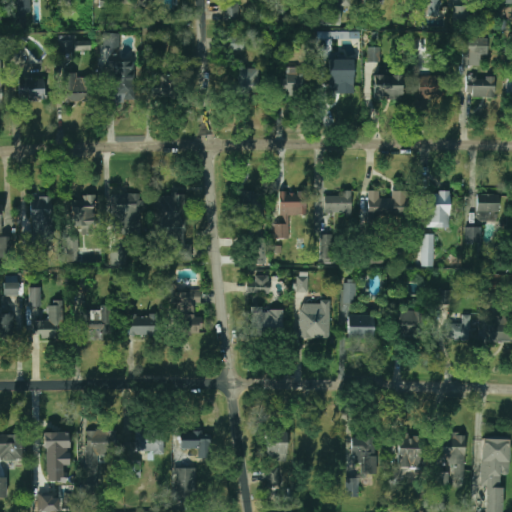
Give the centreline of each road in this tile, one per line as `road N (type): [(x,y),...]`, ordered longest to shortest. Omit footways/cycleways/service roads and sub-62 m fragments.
road 1 (residential): [(250,511),(209,161),(204,0)]
road 2 (residential): [(511,146),(0,152)]
road 3 (residential): [(511,389),(0,384)]
